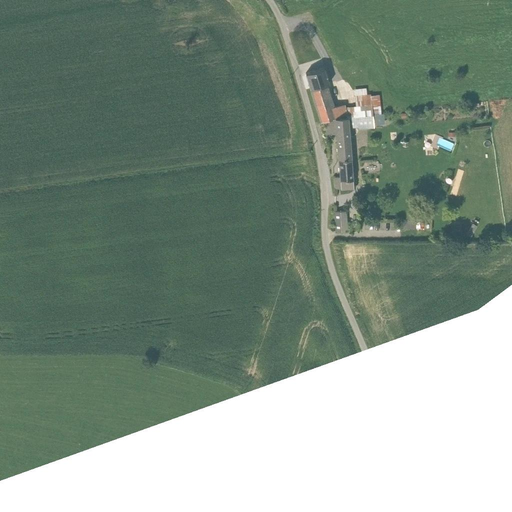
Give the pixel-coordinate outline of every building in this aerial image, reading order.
[(326,68),(305,74),(310,89),(328,84),(330,83),(326,68)] [(328,84),(310,89),(320,122),(325,120),(333,118),(372,115),(381,114),(380,94),(372,95),(371,93),(367,94),(366,87),(354,89),(356,106),(346,107),(345,103),(334,105),(328,84)] [(373,127),(372,115),(333,118),(325,120),(326,134),(334,134),(337,160),(351,158),(349,130),(373,127)] [(439,148),(440,145),(452,150),(455,142),(437,134),(432,145),(439,148)] [(353,188),(351,158),(337,160),(338,176),(333,176),(335,190),(353,188)] [(348,230),(346,211),(333,212),(335,231),(348,230)] [(403,228),(416,228),(416,219),(403,218),(403,228)] [(469,233),(473,235),(478,225),(474,223),(469,233)] [(454,225),(454,235),(463,234),(462,225),(454,225)]
